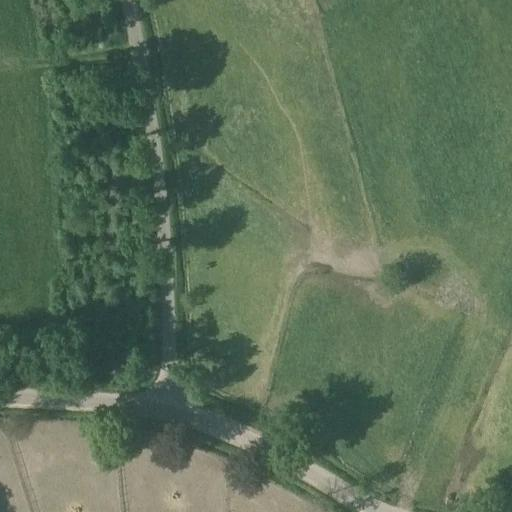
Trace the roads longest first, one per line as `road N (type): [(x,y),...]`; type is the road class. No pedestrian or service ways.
road 1 (unclassified): [(161,412),(168,376),(163,234),(126,0)]
road 2 (unclassified): [(375,511),(206,425),(161,412)]
road 3 (unclassified): [(161,412),(0,399)]
